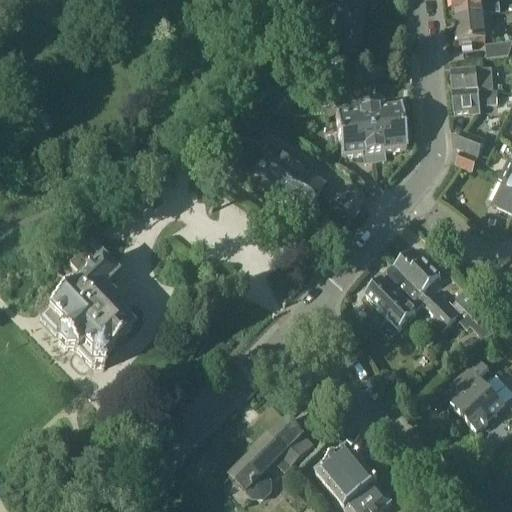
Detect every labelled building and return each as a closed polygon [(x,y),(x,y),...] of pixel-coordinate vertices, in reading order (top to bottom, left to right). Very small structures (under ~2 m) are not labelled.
[(316,0),(319,23),(327,22),(360,19),(360,17),(364,16),(363,4),(359,5),(358,0),(316,0)] [(456,10),(457,22),(491,18),(494,17),(493,4),(482,5),(481,0),(454,0),(452,1),(453,10),(456,10)] [(491,18),(457,22),(460,48),(463,47),(463,50),(473,49),(472,46),(487,45),(485,32),(492,31),(491,18)] [(319,23),(308,24),(312,61),(331,59),(330,53),(344,51),(344,54),(358,53),(357,50),(360,50),(358,33),(362,33),(360,19),(327,22),(319,23)] [(510,60),(511,51),(511,45),(486,49),(488,63),(510,60)] [(192,75),(198,95),(212,91),(206,70),(192,75)] [(307,86),(332,85),(331,72),(307,73),(307,86)] [(478,97),(492,96),(491,73),(475,73),(451,75),(453,95),(478,93),(478,97)] [(375,104),(373,84),(333,88),(334,108),(375,104)] [(279,93),(249,112),(268,124),(291,92),(279,93)] [(496,95),(492,96),(478,97),(478,93),(453,95),(452,95),(454,116),(480,114),(479,109),(497,108),(496,95)] [(367,116),(374,162),(383,161),(383,156),(406,153),(400,111),(367,116)] [(268,124),(249,112),(240,124),(262,139),(271,127),(268,124)] [(364,163),(374,162),(367,116),(335,120),(341,162),(364,159),(364,163)] [(478,163),(485,145),(463,136),(456,153),(461,156),(478,163)] [(307,214),(323,189),(304,176),(308,171),(284,155),(260,190),(288,209),(291,205),(293,207),(294,205),(307,214)] [(472,176),(478,163),(461,156),(456,169),(472,176)] [(499,184),(508,188),(511,190),(511,162),(510,162),(499,184)] [(511,190),(508,188),(497,210),(511,217),(511,190)] [(105,301),(104,302),(100,299),(118,281),(102,265),(90,253),(71,271),(83,283),(75,291),(74,291),(50,314),(44,320),(61,338),(61,347),(67,354),(76,354),(77,354),(78,355),(94,371),(94,372),(106,372),(106,360),(134,333),(132,331),(138,326),(123,311),(118,316),(113,312),(114,312),(115,311),(115,309),(116,307),(115,306),(115,305),(121,302),(114,295),(111,301),(109,300),(107,301),(105,301)] [(398,272),(423,298),(442,279),(416,254),(398,272)] [(429,304),(423,298),(398,272),(398,271),(393,271),(389,275),(389,280),(390,280),(386,284),(385,283),(368,300),(401,333),(424,310),(435,321),(432,324),(444,336),(458,322),(461,319),(438,296),(429,304)] [(457,306),(465,314),(476,325),(479,328),(490,318),(468,294),(457,306)] [(465,314),(461,319),(458,322),(468,333),(472,329),(486,344),(501,329),(490,318),(479,328),(476,325),(465,314)] [(511,404),(511,402),(492,382),(486,389),(481,383),(490,374),(481,364),(462,382),(470,391),(452,408),(478,436),(491,424),(492,425),(504,414),(503,413),(511,404)] [(255,456),(231,480),(247,496),(254,503),(264,503),(271,495),(271,485),(264,478),(276,467),(286,477),(314,450),(303,439),(304,439),(288,424),(271,441),(269,439),(253,454),(255,456)] [(387,500),(396,493),(378,471),(369,478),(350,454),(318,480),(343,511),(387,511),(393,508),(387,500)]
